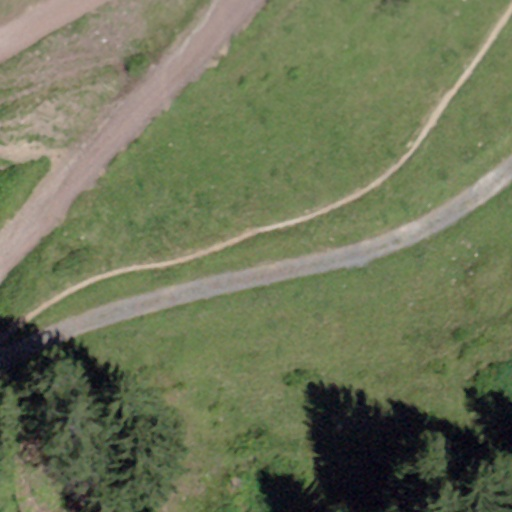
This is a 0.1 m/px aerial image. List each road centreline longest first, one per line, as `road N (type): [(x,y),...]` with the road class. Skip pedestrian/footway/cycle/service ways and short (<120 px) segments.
road 1 (track): [(0,49),(87,0),(246,0),(0,257)]
road 2 (track): [(511,167),(445,217),(369,250),(93,319),(0,361)]
